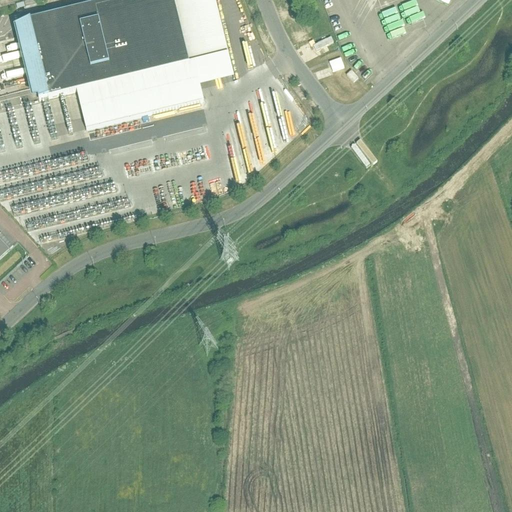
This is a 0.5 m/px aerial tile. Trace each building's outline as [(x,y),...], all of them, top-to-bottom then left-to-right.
[(190,67),(173,0),(124,0),(21,25),(40,103),(190,67)] [(36,1),(25,4),(27,13),(38,11),(36,1)] [(12,45),(0,47),(0,98),(28,92),(23,71),(18,73),(12,45)] [(354,85),(357,82),(359,81),(352,73),(347,78),(354,85)] [(101,140),(106,139),(105,131),(98,131),(99,154),(108,153),(107,143),(102,143),(101,140)] [(84,239),(120,226),(118,219),(106,223),(107,225),(83,234),(84,239)]
